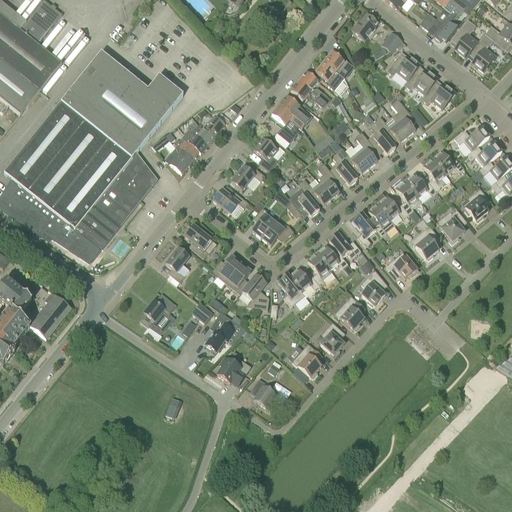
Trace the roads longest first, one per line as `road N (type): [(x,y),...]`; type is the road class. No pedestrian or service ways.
road 1 (residential): [(187,200),(272,270),(487,101)]
road 2 (residential): [(187,200),(347,0)]
road 3 (unknown): [(0,176),(131,0)]
road 4 (residential): [(314,396),(400,298),(433,328)]
road 5 (residential): [(91,312),(224,403)]
road 6 (residential): [(364,0),(487,101)]
road 7 (residential): [(0,429),(91,312)]
road 8 (residential): [(103,299),(187,200)]
road 9 (residential): [(103,299),(0,229)]
